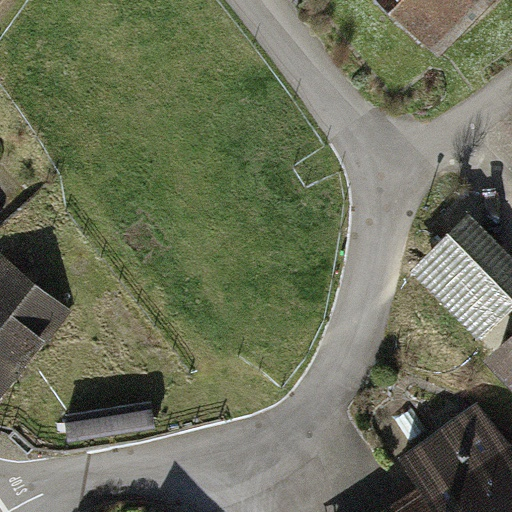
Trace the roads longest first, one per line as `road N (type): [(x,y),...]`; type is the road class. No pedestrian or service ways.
road 1 (residential): [(383,170),(382,256),(368,313),(351,363),(308,424),(216,459),(54,488),(11,511)]
road 2 (residential): [(255,0),(383,170)]
road 3 (residential): [(511,85),(383,170)]
